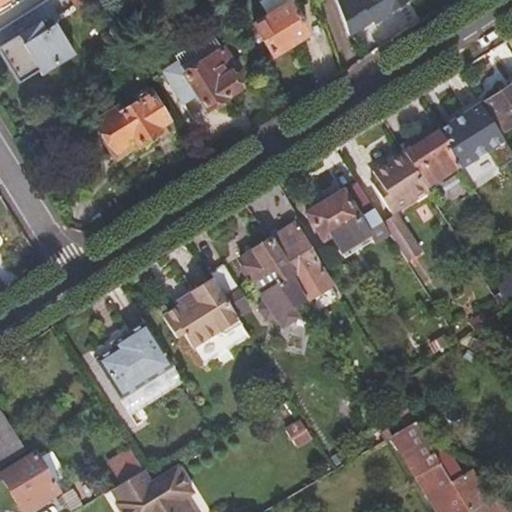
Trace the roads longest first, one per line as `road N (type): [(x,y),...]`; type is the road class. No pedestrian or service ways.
road 1 (residential): [(511,7),(85,275)]
road 2 (residential): [(85,275),(0,142)]
